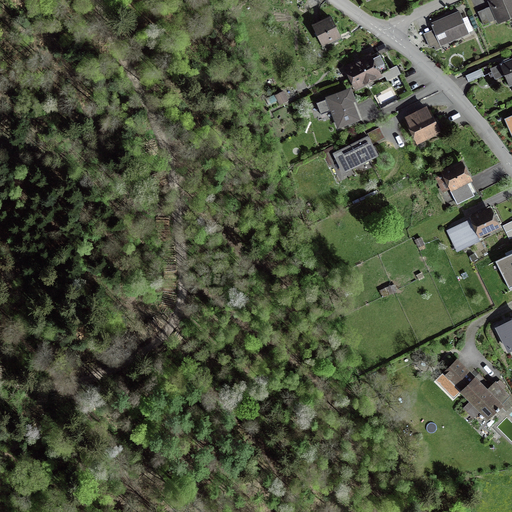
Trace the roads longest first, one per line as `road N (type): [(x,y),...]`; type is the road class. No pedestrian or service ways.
road 1 (track): [(101,0),(172,172),(182,298),(163,336),(106,373),(63,387),(0,377)]
road 2 (residential): [(511,167),(443,81),(384,32)]
